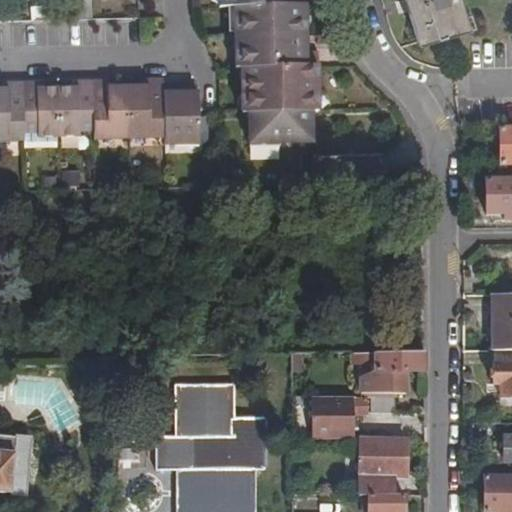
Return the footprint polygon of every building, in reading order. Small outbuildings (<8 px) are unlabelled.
[(67,0),(69,18),(94,17),(92,0),(67,0)] [(328,107),(326,61),(316,62),(315,47),(313,0),(311,0),(299,0),(227,0),(228,4),(244,4),(246,66),(252,66),(252,111),(260,111),(260,143),(322,141),(321,107),(328,107)] [(416,0),(428,35),(479,19),(473,0),(416,0)] [(316,62),(326,61),(326,47),(315,47),(316,62)] [(138,85),(140,130),(159,130),(159,136),(174,136),(173,84),(172,77),(158,77),(158,90),(152,90),(152,85),(138,85)] [(102,79),(104,128),(104,138),(120,137),(120,131),(140,130),(138,85),(124,86),(124,91),(117,91),(116,78),(102,79)] [(68,87),(69,135),(88,135),(88,128),(104,128),(102,79),(87,79),(87,93),(81,92),(81,87),(68,87)] [(0,88),(0,134),(18,134),(19,140),(34,139),(34,130),(32,80),(18,81),(18,93),(11,93),(11,88),(0,88)] [(32,80),(34,130),(49,130),(49,135),(69,135),(68,87),(54,87),(54,93),(48,93),(47,80),(32,80)] [(173,84),(174,136),(175,143),(189,143),(189,136),(210,136),(208,90),(195,90),(195,95),(188,95),(188,83),(173,84)] [(511,164),(511,127),(503,128),(504,164),(511,164)] [(49,130),(34,130),(34,139),(34,144),(69,144),(69,135),(49,135),(49,130)] [(466,175),(466,178),(466,192),(488,192),(489,215),(511,214),(511,178),(490,179),(490,174),(468,175),(466,175)] [(120,238),(152,237),(151,220),(151,213),(168,212),(168,196),(101,198),(101,213),(120,212),(120,221),(120,238)] [(101,221),(120,221),(120,212),(101,213),(101,221)] [(151,213),(151,220),(169,220),(168,212),(151,213)] [(511,291),(495,292),(495,349),(511,348),(511,291)] [(511,348),(495,349),(495,385),(493,386),(493,392),(503,392),(503,399),(511,398),(511,348)] [(429,370),(429,350),(352,352),(353,365),(378,365),(379,372),(429,370)] [(296,353),(294,353),(294,373),(304,372),(304,363),(317,363),(317,353),(296,353)] [(134,363),(124,363),(124,379),(133,379),(134,363)] [(254,511),(254,472),(266,472),(266,418),(236,419),(237,385),(176,386),(177,437),(157,437),(157,471),(180,471),(180,511),(254,511)] [(374,410),(394,410),(394,395),(373,396),(374,410)] [(365,397),(316,397),(317,434),(354,434),(354,413),(365,412),(365,397)] [(19,449),(16,489),(29,490),(34,425),(18,424),(18,431),(17,449),(19,449)] [(0,486),(16,489),(19,449),(17,449),(18,431),(0,429),(0,486)] [(405,473),(404,436),(357,437),(357,492),(368,492),(387,491),(386,472),(405,473)] [(134,457),(134,441),(123,441),(122,457),(134,457)] [(511,511),(511,476),(488,476),(487,511),(511,511)] [(404,511),(405,491),(387,491),(368,492),(367,511),(404,511)]
